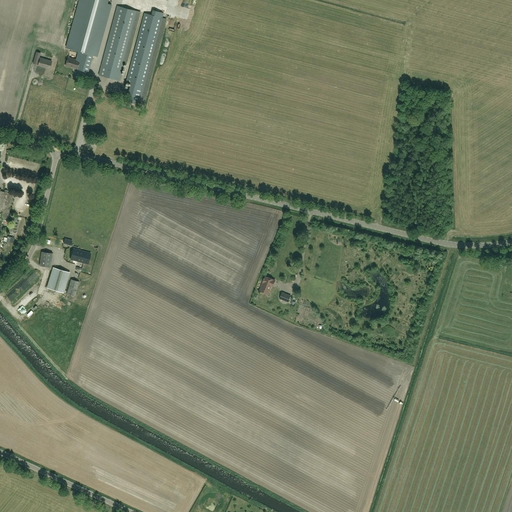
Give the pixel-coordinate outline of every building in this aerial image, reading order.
[(77,56),(76,60),(68,58),(66,66),(74,68),(74,67),(77,68),(77,69),(87,72),(92,55),(97,56),(111,5),(107,4),(108,0),(79,0),(66,48),(80,51),(78,56),(77,56)] [(140,11),(117,6),(99,74),(119,79),(124,62),(127,62),(140,11)] [(167,19),(162,18),(144,13),(126,82),(131,83),(126,101),(139,104),(141,99),(145,100),(167,19)] [(49,69),(52,62),(40,58),(38,66),(49,69)] [(0,211),(3,212),(2,218),(6,220),(12,195),(0,192),(0,211)] [(88,264),(91,253),(73,249),(71,259),(88,264)] [(51,267),(53,253),(41,252),(40,266),(51,267)] [(63,293),(69,272),(54,268),(47,288),(63,293)] [(261,287),(262,287),(260,291),(268,294),(271,286),(272,287),(275,281),(265,276),(261,287)] [(75,296),(79,282),(71,279),(67,294),(75,296)] [(280,299),(288,302),(290,297),(282,293),(280,299)]
